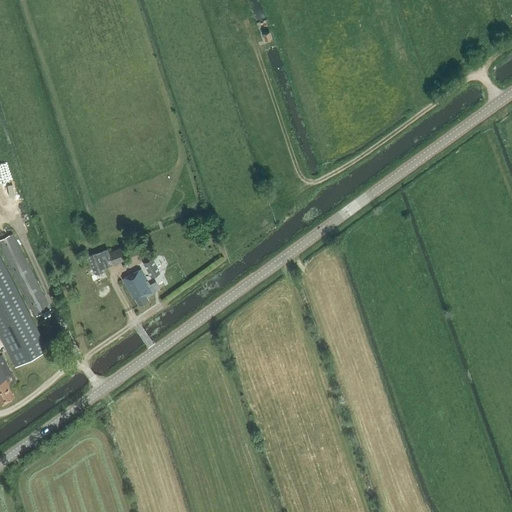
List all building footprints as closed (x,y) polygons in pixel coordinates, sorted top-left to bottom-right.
[(263,33),(265,40),(272,38),(270,31),(263,33)] [(1,182),(4,190),(16,185),(13,177),(1,182)] [(0,245),(32,309),(35,316),(52,308),(14,232),(0,239),(0,245)] [(109,252),(114,264),(127,258),(123,247),(109,252)] [(0,249),(0,334),(15,365),(45,350),(46,350),(50,348),(0,249)] [(97,252),(88,255),(95,274),(104,270),(97,252)] [(144,263),(151,277),(161,272),(155,262),(160,259),(157,255),(144,263)] [(152,289),(163,283),(161,279),(150,285),(141,268),(122,278),(133,298),(135,297),(139,305),(148,300),(146,295),(154,291),(152,289)] [(16,383),(1,354),(0,354),(0,403),(14,396),(10,387),(16,383)]
